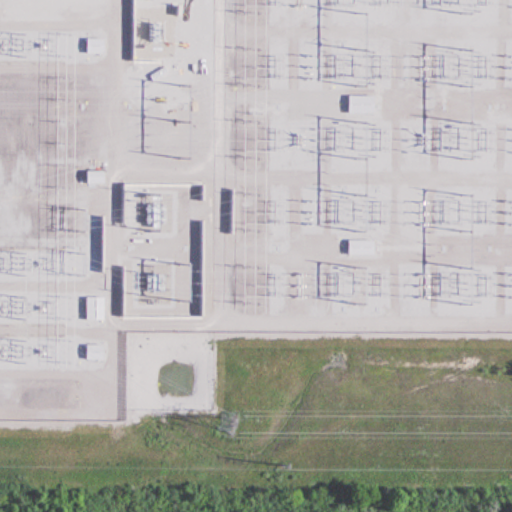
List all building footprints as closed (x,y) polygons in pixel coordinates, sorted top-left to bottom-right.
[(162,22),(148,22),(148,47),(162,47),(162,22)] [(84,38),(101,38),(101,53),(84,53),(84,38)] [(347,113),(347,96),(372,96),(372,113),(347,113)] [(84,183),(85,171),(101,171),(101,183),(84,183)] [(347,255),(347,241),(371,241),(371,255),(347,255)] [(83,297),(102,298),(102,319),(83,319),(83,297)] [(84,345),(101,345),(101,360),(84,360),(84,345)]
